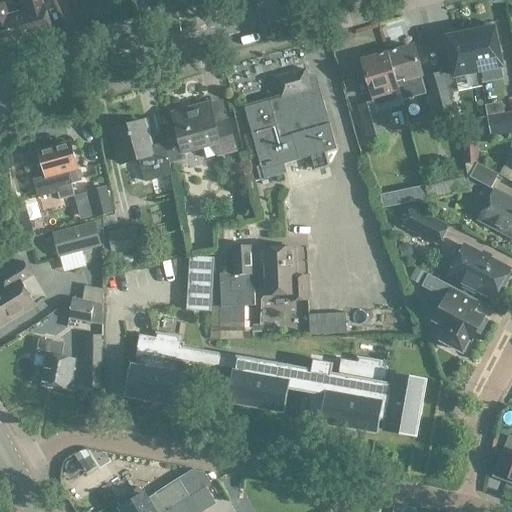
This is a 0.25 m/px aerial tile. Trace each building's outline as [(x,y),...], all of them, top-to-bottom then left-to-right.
[(0,4),(0,47),(13,44),(5,16),(2,4),(0,4)] [(41,6),(22,11),(31,39),(49,33),(41,6)] [(31,39),(22,11),(5,16),(13,44),(31,39)] [(491,24),(473,27),(474,32),(471,33),(479,72),(503,67),(495,28),(492,28),(491,24)] [(449,32),(450,37),(447,38),(455,77),(479,72),(471,33),(467,34),(466,29),(449,32)] [(388,56),(400,101),(426,94),(414,49),(388,56)] [(400,101),(388,56),(363,62),(372,99),(387,95),(390,107),(401,104),(400,101)] [(457,122),(442,71),(425,77),(430,96),(426,98),(435,128),(457,122)] [(337,152),(323,101),(318,82),(310,84),(306,72),(276,80),(282,100),(245,110),(259,160),(265,181),(287,175),(285,166),(299,162),(337,152)] [(388,140),(377,101),(358,106),(360,112),(356,113),(363,139),(366,138),(369,145),(388,140)] [(173,116),(180,140),(167,143),(167,144),(171,164),(185,160),(184,154),(214,146),(218,159),(237,154),(227,117),(214,121),(211,111),(198,114),(197,109),(173,116)] [(505,118),(489,122),(492,137),(511,133),(511,112),(504,114),(505,118)] [(471,137),(468,120),(458,121),(461,138),(471,137)] [(154,157),(151,148),(145,124),(114,132),(122,165),(140,160),(145,177),(154,157)] [(33,139),(36,150),(70,141),(67,130),(33,139)] [(478,163),(477,142),(462,143),(463,164),(478,163)] [(39,198),(58,193),(60,200),(73,196),(70,186),(73,185),(70,174),(78,171),(71,144),(39,152),(45,178),(34,181),(39,198)] [(154,157),(145,177),(147,183),(173,176),(171,164),(167,144),(151,148),(154,157)] [(490,189),(497,175),(476,164),(469,178),(490,189)] [(467,191),(463,170),(425,178),(429,199),(467,191)] [(80,212),(87,216),(94,214),(95,215),(110,212),(104,188),(88,192),(89,196),(82,198),(78,205),(80,212)] [(393,191),(380,194),(383,207),(395,205),(393,191)] [(511,203),(510,202),(511,200),(493,191),(478,221),(508,237),(510,233),(511,234),(511,203)] [(411,207),(402,225),(437,243),(446,226),(411,207)] [(19,233),(20,239),(29,236),(30,238),(34,237),(27,212),(13,216),(19,233)] [(116,215),(103,217),(102,238),(104,237),(106,248),(104,248),(105,254),(107,254),(107,256),(152,245),(149,228),(137,231),(136,227),(109,233),(108,227),(118,225),(116,215)] [(100,247),(94,224),(53,235),(59,258),(100,247)] [(33,249),(29,236),(20,239),(17,240),(20,252),(33,249)] [(152,245),(107,256),(109,266),(116,264),(116,261),(149,255),(148,247),(152,246),(152,245)] [(234,248),(234,254),(226,254),(228,275),(221,275),(222,308),(255,306),(254,290),(260,290),(259,274),(252,274),(251,247),(234,248)] [(464,248),(447,280),(474,294),(475,291),(493,300),(499,288),(504,289),(509,279),(506,275),(508,271),(464,248)] [(289,296),(290,303),(306,302),(306,278),(294,278),(293,250),(262,251),(263,297),(289,296)] [(190,260),(186,314),(210,315),(214,261),(190,260)] [(22,263),(0,276),(0,282),(4,289),(0,291),(0,327),(34,307),(21,284),(31,277),(22,263)] [(427,276),(421,288),(441,298),(431,317),(436,319),(434,322),(438,325),(436,329),(446,334),(442,343),(463,354),(469,341),(471,342),(476,333),(480,336),(487,321),(465,310),(471,299),(427,276)] [(85,286),(82,300),(82,301),(101,305),(104,290),(85,286)] [(95,305),(73,301),(69,321),(91,325),(95,305)] [(278,325),(277,354),(301,355),(302,325),(278,325)] [(377,332),(379,361),(413,359),(411,330),(377,332)] [(102,369),(102,335),(88,336),(85,336),(84,368),(102,369)] [(377,433),(379,419),(387,421),(385,431),(415,436),(425,381),(395,376),(393,386),(385,385),(388,368),(380,367),(381,363),(359,359),(358,363),(341,360),(338,376),(331,375),(333,364),(314,360),(312,371),(183,349),(183,346),(178,345),(179,339),(157,335),(156,338),(139,335),(135,358),(144,360),(142,368),(132,366),(127,397),(182,406),(187,376),(185,376),(188,362),(236,371),(236,372),(234,372),(229,402),(284,412),(288,388),(308,392),(304,414),(323,418),(322,423),(377,433)] [(37,356),(48,357),(44,386),(71,391),(75,361),(62,358),(64,346),(40,341),(37,356)] [(511,438),(510,438),(501,460),(511,464),(511,471),(509,479),(511,480),(509,484),(511,484),(511,438)] [(194,472),(179,481),(147,501),(143,494),(142,495),(138,490),(117,503),(122,511),(168,511),(190,498),(184,488),(205,474),(194,472)] [(192,497),(190,498),(168,511),(201,511),(202,511),(192,497)]
